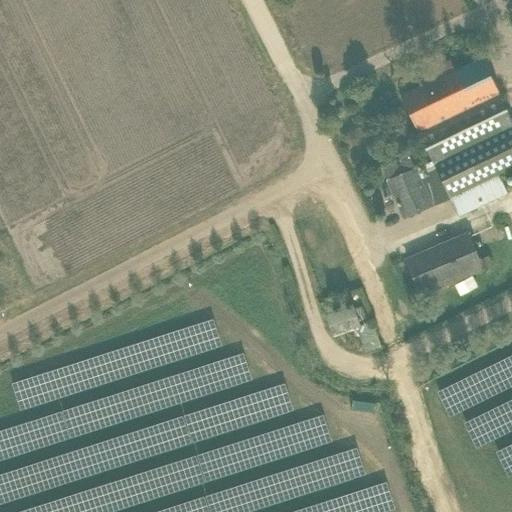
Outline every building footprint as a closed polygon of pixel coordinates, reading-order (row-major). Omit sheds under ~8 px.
[(401,96),(419,133),(500,94),(482,57),(455,70),(450,61),(435,68),(439,78),(401,96)] [(511,120),(500,94),(419,133),(459,217),(508,193),(498,174),(511,167),(511,120)] [(383,167),(405,217),(432,206),(410,156),(383,167)] [(422,295),(492,265),(488,256),(479,260),(468,234),(407,260),(422,295)] [(372,322),(360,326),(353,307),(336,313),(333,303),(323,307),(326,316),(303,324),(312,350),(335,342),(336,344),(365,334),(365,336),(368,335),(373,350),(381,347),(372,322)]
